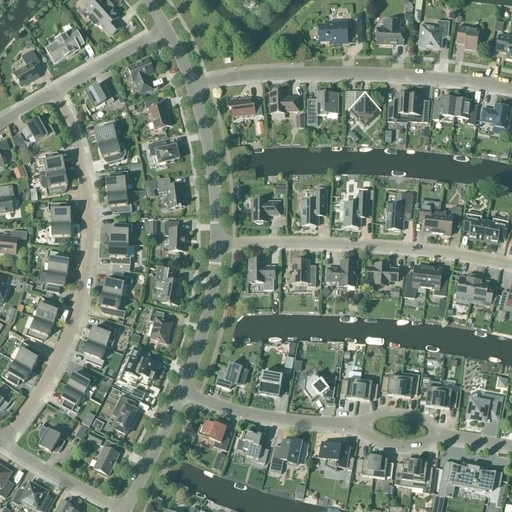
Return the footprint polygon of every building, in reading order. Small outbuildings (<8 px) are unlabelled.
[(120,29),(114,22),(119,18),(102,0),(94,0),(86,7),(93,15),(89,18),(89,20),(94,26),(96,26),(100,23),(105,29),(104,30),(111,38),(120,29)] [(420,25),(422,11),(415,11),(413,24),(420,25)] [(357,35),(366,35),(366,22),(357,22),(357,35)] [(400,30),(400,22),(385,22),(384,30),(377,30),(376,46),(403,47),(404,31),(400,30)] [(448,37),(449,23),(437,22),(436,29),(422,28),(420,45),(415,45),(420,46),(420,48),(440,50),(441,37),(448,37)] [(347,45),(346,24),(329,24),(329,27),(319,27),(319,32),(318,33),(318,37),(320,39),(320,43),(330,43),(330,45),(347,45)] [(476,53),(479,31),(459,28),(456,45),(465,46),(464,51),(476,53)] [(83,45),(76,33),(70,36),(70,37),(66,40),(65,37),(57,42),(59,44),(51,48),(50,48),(47,49),(47,52),(48,55),(49,55),(54,64),(66,57),(67,59),(72,56),(71,54),(78,50),(77,48),(83,45)] [(511,61),(511,40),(511,41),(511,39),(499,37),(496,53),(507,55),(506,60),(511,61)] [(21,88),(38,79),(32,68),(39,64),(33,52),(21,58),(27,68),(14,75),(19,84),(18,84),(19,86),(19,85),(21,88)] [(152,90),(147,77),(154,75),(148,59),(142,62),(142,64),(128,70),(134,83),(135,82),(138,88),(137,88),(140,95),(152,90)] [(99,90),(97,87),(85,94),(88,99),(86,100),(85,102),(85,104),(85,106),(85,108),(90,117),(91,117),(89,113),(106,103),(108,106),(114,103),(105,87),(99,90)] [(286,100),(286,94),(270,95),(270,115),(286,115),(286,114),(299,113),(299,99),(291,99),(291,100),(286,100)] [(326,95),(326,94),(317,94),(317,101),(307,101),(307,127),(317,127),(317,118),(327,117),(327,116),(338,116),(338,103),(336,103),(336,96),(342,96),(342,95),(326,95)] [(381,113),(369,100),(369,94),(355,94),(355,106),(348,112),(349,113),(350,112),(364,128),(380,113),(380,114),(381,113)] [(408,117),(409,97),(395,96),(394,109),(388,109),(388,121),(400,121),(400,116),(408,117)] [(409,97),(408,117),(415,117),(415,124),(428,125),(429,111),(422,110),(423,97),(409,97)] [(238,102),(237,98),(228,100),(229,111),(231,111),(233,119),(254,116),(254,118),(262,117),(260,101),(251,102),(251,100),(238,102)] [(454,119),(456,101),(441,99),(441,104),(435,103),(433,121),(439,122),(439,117),(454,119)] [(159,107),(157,100),(144,104),(146,111),(149,110),(155,132),(171,127),(166,113),(167,112),(165,105),(159,107)] [(456,101),(454,119),(469,121),(468,125),(474,126),(476,109),(470,108),(471,103),(456,101)] [(507,131),(511,110),(495,107),(494,113),(490,113),(491,111),(483,110),(481,123),(492,125),(491,128),(507,131)] [(296,130),(305,130),(304,117),(295,118),(296,130)] [(41,125),(39,121),(39,120),(26,127),(28,131),(23,134),(27,141),(32,138),(36,143),(53,134),(55,137),(56,137),(51,128),(49,126),(47,125),(45,125),(43,125),(41,125)] [(258,134),(264,134),(263,121),(256,121),(258,134)] [(99,147),(117,142),(113,129),(117,129),(115,122),(97,126),(99,133),(95,134),(99,147)] [(20,135),(13,139),(18,149),(25,145),(20,135)] [(0,167),(4,166),(0,157),(11,153),(6,141),(0,143),(0,167)] [(117,142),(99,147),(102,160),(106,159),(108,165),(120,162),(124,161),(124,159),(125,158),(126,156),(126,154),(124,151),(123,150),(121,150),(119,150),(117,142)] [(164,150),(162,143),(148,147),(151,158),(156,157),(159,165),(179,161),(176,147),(164,150)] [(47,177),(65,173),(63,160),(58,161),(57,154),(45,157),(46,163),(44,163),(47,177)] [(134,172),(142,171),(141,164),(132,166),(134,172)] [(17,180),(25,178),(21,168),(14,171),(17,180)] [(65,173),(47,177),(39,178),(40,185),(41,186),(42,189),(44,190),(46,191),(47,197),(65,194),(64,187),(68,187),(65,173)] [(108,196),(126,194),(125,181),(128,181),(127,174),(110,175),(110,182),(106,182),(108,196)] [(170,188),(169,180),(157,181),(159,194),(167,193),(169,210),(179,209),(179,210),(181,209),(181,208),(185,208),(183,195),(184,195),(182,186),(170,188)] [(21,190),(27,189),(26,181),(19,182),(21,190)] [(0,214),(13,213),(11,199),(14,199),(12,187),(0,188),(0,214)] [(275,196),(286,196),(286,188),(275,188),(275,196)] [(326,218),(326,190),(315,190),(315,204),(302,203),(302,212),(300,212),(300,219),(302,219),(301,227),(309,227),(309,229),(316,229),(316,228),(318,228),(318,218),(326,218)] [(368,220),(370,193),(359,192),(358,205),(345,205),(345,213),(343,213),(343,220),(344,220),(344,228),(351,229),(351,230),(358,231),(358,229),(360,229),(361,220),(368,220)] [(126,194),(108,196),(109,210),(113,209),(114,216),(132,214),(131,207),(128,207),(126,194)] [(411,223),(413,195),(402,195),(401,208),(388,207),(387,216),(386,216),(385,222),(387,222),(386,231),(394,232),(394,233),(400,233),(400,232),(402,232),(403,222),(411,223)] [(267,203),(267,202),(251,202),(251,223),(254,223),(255,224),(256,225),(257,225),(258,225),(259,226),(260,225),(261,225),(262,225),(263,225),(263,224),(264,223),(267,223),(267,217),(281,217),(281,203),(267,203)] [(52,226),(71,225),(70,212),(66,212),(66,205),(48,206),(48,213),(52,213),(52,226)] [(437,236),(440,215),(431,214),(432,208),(421,207),(419,224),(425,225),(424,234),(437,236)] [(440,215),(437,236),(450,237),(452,228),(459,229),(462,210),(453,209),(453,211),(449,211),(448,216),(440,215)] [(483,243),(487,224),(481,223),(482,217),(467,214),(464,232),(470,233),(469,240),(483,243),(482,245),(483,245),(483,243)] [(148,234),(157,234),(158,219),(148,219),(148,234)] [(483,243),(497,245),(499,233),(506,234),(508,222),(494,220),(492,225),(487,224),(483,243)] [(185,253),(185,231),(178,231),(178,224),(165,223),(164,238),(169,238),(169,253),(185,253)] [(71,225),(52,226),(52,239),(54,239),(55,246),(67,246),(67,239),(71,239),(71,225)] [(109,246),(128,246),(129,233),(132,233),(132,226),(114,226),(114,232),(110,232),(109,246)] [(26,241),(27,234),(12,232),(11,239),(0,237),(0,254),(15,256),(17,240),(26,241)] [(127,260),(128,246),(109,246),(109,259),(113,259),(112,266),(130,267),(131,260),(127,260)] [(48,273),(67,276),(69,263),(65,262),(66,256),(48,253),(47,260),(50,260),(48,273)] [(264,270),(264,262),(248,262),(248,277),(247,277),(247,285),(263,284),(263,292),(274,292),(274,281),(275,281),(275,268),(268,268),(268,270),(264,270)] [(315,289),(316,268),(309,268),(309,262),(294,262),(294,276),(290,276),(290,285),(308,285),(308,289),(315,289)] [(356,289),(357,264),(341,263),(340,272),(336,272),(336,270),(327,270),(326,283),(340,283),(339,288),(356,289)] [(389,270),(389,267),(374,266),(374,269),(368,269),(367,282),(373,282),(373,286),(388,287),(388,283),(397,284),(398,271),(389,270)] [(426,290),(428,270),(415,268),(414,277),(406,276),(404,299),(414,300),(417,289),(426,290)] [(177,307),(182,284),(172,283),(174,272),(159,269),(155,289),(164,291),(161,304),(169,306),(168,306),(170,307),(170,306),(177,307)] [(428,270),(426,290),(434,291),(434,297),(445,298),(448,278),(441,278),(442,271),(428,270)] [(64,290),(67,276),(48,273),(46,286),(43,286),(42,293),(59,296),(60,289),(64,290)] [(5,289),(9,279),(0,275),(0,305),(2,306),(7,290),(5,289)] [(470,305),(475,276),(468,275),(467,280),(460,278),(456,298),(470,301),(470,305)] [(103,295),(121,299),(124,286),(131,288),(133,281),(111,276),(110,283),(106,282),(103,295)] [(475,276),(470,305),(471,301),(491,305),(494,290),(488,289),(489,284),(481,282),(482,278),(475,276)] [(511,287),(510,295),(503,293),(498,311),(506,313),(508,307),(511,308),(511,287)] [(325,299),(331,293),(326,288),(322,292),(322,296),(325,299)] [(399,299),(400,290),(391,289),(390,299),(399,299)] [(118,312),(121,299),(103,295),(100,308),(104,309),(102,316),(124,320),(125,313),(118,312)] [(36,319),(53,326),(58,313),(54,312),(56,306),(40,299),(37,306),(40,307),(36,319)] [(439,316),(446,317),(448,303),(441,302),(439,316)] [(167,346),(169,338),(168,338),(172,324),(162,321),(164,315),(152,312),(149,323),(155,324),(150,340),(159,343),(159,344),(167,346)] [(48,339),(53,326),(36,319),(31,332),(28,331),(25,337),(42,343),(44,337),(48,339)] [(88,343),(106,349),(111,350),(116,339),(114,338),(116,332),(99,325),(97,332),(93,330),(88,343)] [(138,346),(141,338),(132,336),(130,343),(138,346)] [(101,362),(106,349),(88,343),(83,355),(87,357),(85,363),(102,369),(104,363),(101,362)] [(15,363),(31,373),(38,361),(34,359),(38,353),(22,344),(19,350),(21,352),(15,363)] [(155,376),(159,368),(151,365),(150,356),(135,349),(129,363),(137,366),(134,373),(130,371),(130,372),(150,381),(149,384),(150,382),(154,384),(157,377),(155,376)] [(291,376),(294,360),(286,358),(283,375),(291,376)] [(300,372),(301,364),(295,362),(293,371),(300,372)] [(24,384),(31,373),(15,363),(8,374),(6,373),(2,379),(17,388),(21,382),(24,384)] [(243,386),(247,373),(241,371),(241,369),(230,366),(226,376),(220,374),(216,387),(229,391),(231,385),(236,386),(237,384),(243,386)] [(67,388),(84,397),(90,385),(93,387),(96,381),(81,372),(78,378),(74,376),(67,388)] [(279,398),(283,378),(262,374),(258,395),(279,398)] [(401,379),(398,399),(404,400),(404,399),(410,400),(411,397),(417,398),(419,383),(420,377),(401,375),(401,379)] [(335,386),(321,384),(315,376),(299,388),(311,404),(322,396),(324,398),(333,399),(333,400),(337,379),(336,379),(335,386)] [(401,379),(389,377),(389,379),(383,378),(381,393),(387,394),(387,397),(393,398),(398,399),(401,379)] [(437,410),(440,390),(441,384),(430,383),(430,380),(423,379),(420,404),(426,405),(426,408),(431,409),(437,410)] [(506,390),(507,381),(498,379),(496,389),(506,390)] [(358,402),(360,382),(348,381),(348,382),(342,382),(340,396),(346,397),(346,400),(352,401),(358,402)] [(360,382),(358,402),(364,403),(370,403),(370,400),(376,401),(378,386),(372,385),(372,384),(360,382)] [(77,408),(84,397),(67,388),(61,400),(64,402),(61,407),(77,416),(80,410),(77,408)] [(440,390),(437,410),(443,411),(443,410),(449,411),(450,408),(456,409),(458,394),(451,393),(452,392),(440,390)] [(131,430),(135,422),(133,421),(137,412),(132,410),(135,403),(122,397),(117,407),(123,410),(113,430),(126,436),(129,429),(131,430)] [(497,421),(501,400),(483,397),(482,403),(471,401),(467,421),(485,424),(486,419),(497,421)] [(8,405),(0,399),(0,413),(2,413),(4,412),(5,411),(11,402),(8,405)] [(100,433),(104,425),(96,420),(91,429),(100,433)] [(214,426),(205,423),(204,428),(201,427),(198,436),(210,440),(209,441),(215,443),(213,449),(226,453),(230,441),(223,438),(226,429),(215,425),(214,426)] [(59,454),(65,443),(59,440),(60,438),(43,428),(45,424),(44,424),(39,433),(39,435),(39,437),(39,439),(40,441),(42,442),(39,447),(51,454),(53,451),(59,454)] [(100,448),(104,439),(91,433),(87,442),(100,448)] [(265,466),(269,452),(261,450),(262,449),(259,448),(262,437),(245,433),(243,443),(245,443),(243,451),(248,452),(247,458),(258,461),(257,464),(265,466)] [(301,445),(302,443),(292,441),(292,443),(283,441),(281,449),(275,447),(271,465),(282,467),(284,462),(288,463),(288,465),(297,466),(297,464),(303,466),(307,446),(301,445)] [(113,469),(116,464),(115,464),(119,456),(114,453),(117,447),(107,442),(104,449),(94,470),(108,477),(112,469),(113,469)] [(333,446),(321,444),(318,460),(326,461),(325,468),(336,473),(337,469),(346,470),(350,452),(341,450),(341,448),(342,444),(333,445),(333,446)] [(373,479),(376,460),(370,459),(364,458),(363,462),(357,461),(355,475),(361,476),(361,478),(373,479)] [(376,460),(373,479),(385,481),(385,479),(391,480),(393,466),(387,465),(387,461),(381,461),(381,460),(376,460)] [(221,471),(223,465),(215,462),(213,469),(221,471)] [(412,490),(415,464),(409,463),(403,462),(403,466),(397,465),(395,479),(394,487),(412,490)] [(495,488),(500,489),(503,475),(494,473),(494,475),(490,475),(487,475),(484,475),(479,474),(480,470),(476,469),(471,468),(467,467),(466,472),(460,470),(457,469),(452,467),(453,465),(444,463),(440,484),(449,485),(448,489),(454,489),(453,491),(488,498),(488,495),(493,497),(495,488)] [(415,464),(412,490),(423,491),(423,495),(429,496),(433,470),(427,469),(427,466),(421,465),(415,464)] [(0,495),(7,499),(14,486),(7,481),(12,474),(0,466),(0,495)] [(38,511),(47,494),(30,484),(24,494),(19,491),(12,503),(18,507),(20,502),(38,511)] [(442,500),(444,491),(435,490),(434,499),(442,500)] [(74,511),(72,511),(74,508),(62,502),(56,511),(74,511)]
